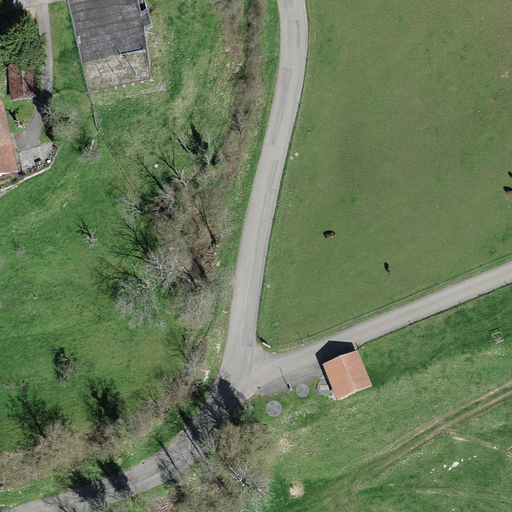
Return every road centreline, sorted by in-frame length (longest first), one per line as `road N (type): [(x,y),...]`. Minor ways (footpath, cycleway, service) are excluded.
road 1 (unclassified): [(239,362),(285,78),(287,0)]
road 2 (residential): [(239,362),(266,367),(511,269)]
road 3 (unclassified): [(57,511),(173,458),(239,362)]
road 4 (track): [(331,494),(511,383)]
